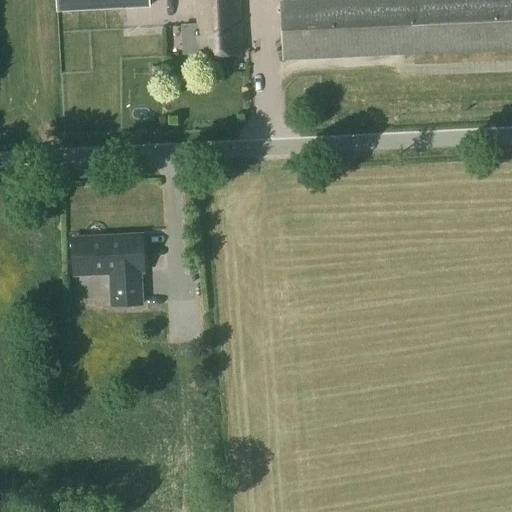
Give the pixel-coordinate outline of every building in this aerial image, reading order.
[(149,0),(49,0),(50,13),(150,7),(149,0)] [(239,0),(197,0),(200,58),(243,55),(239,0)] [(511,0),(338,0),(280,3),(283,60),(511,48),(511,0)] [(141,236),(71,239),(73,275),(110,273),(112,306),(141,305),(139,272),(143,272),(141,236)] [(159,290),(160,306),(176,305),(175,289),(159,290)]
